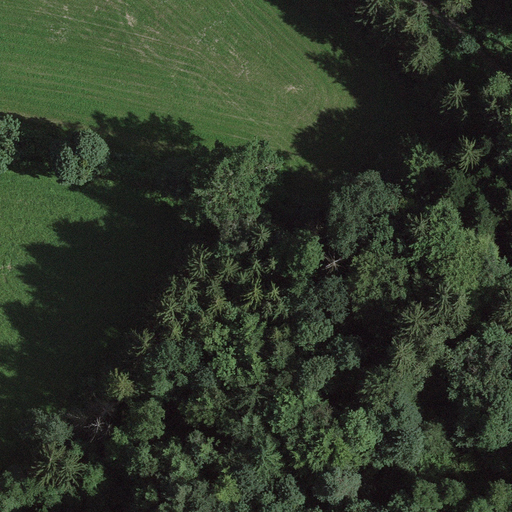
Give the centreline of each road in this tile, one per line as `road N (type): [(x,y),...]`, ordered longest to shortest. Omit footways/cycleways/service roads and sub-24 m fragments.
road 1 (track): [(511,300),(450,358),(341,432),(247,511)]
road 2 (track): [(511,89),(430,0)]
